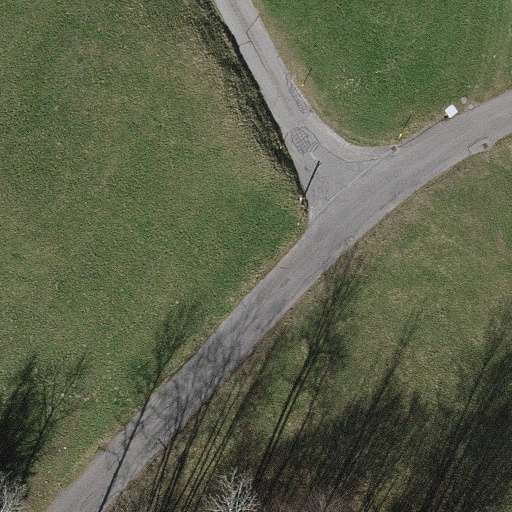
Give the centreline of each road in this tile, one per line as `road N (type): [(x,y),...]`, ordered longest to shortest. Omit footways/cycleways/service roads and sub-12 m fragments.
road 1 (unclassified): [(343,220),(82,511)]
road 2 (unclassified): [(343,220),(232,0)]
road 3 (unclassified): [(511,114),(459,136),(343,220)]
